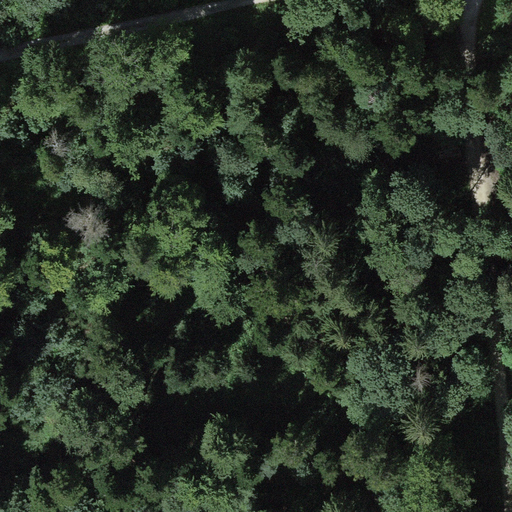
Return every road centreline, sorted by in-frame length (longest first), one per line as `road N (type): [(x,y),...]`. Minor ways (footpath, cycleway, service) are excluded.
road 1 (track): [(511,502),(457,0)]
road 2 (track): [(0,55),(248,0)]
